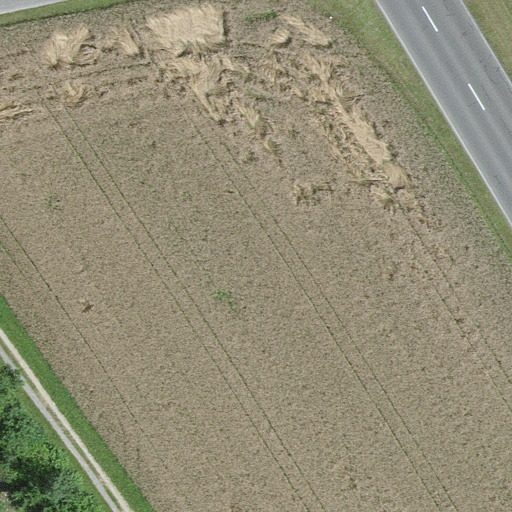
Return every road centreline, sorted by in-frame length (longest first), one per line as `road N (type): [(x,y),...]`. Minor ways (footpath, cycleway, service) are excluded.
road 1 (track): [(128,511),(0,335)]
road 2 (secondary): [(419,0),(511,154)]
